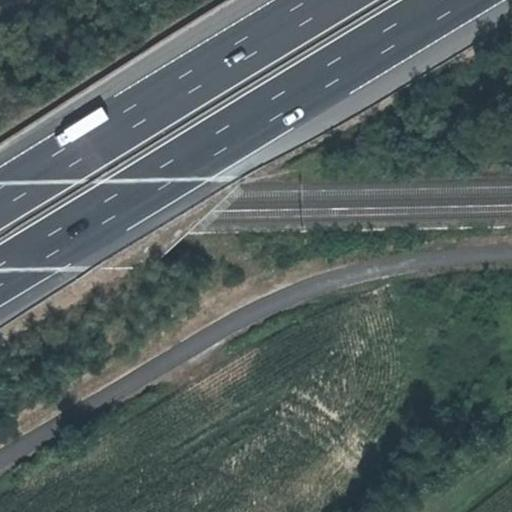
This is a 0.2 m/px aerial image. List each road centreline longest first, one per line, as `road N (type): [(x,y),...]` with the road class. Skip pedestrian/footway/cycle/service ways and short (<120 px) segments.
road 1 (residential): [(0,462),(276,307),(366,269),(511,254)]
road 2 (motorway): [(0,269),(443,0)]
road 3 (motorway): [(320,0),(0,195)]
